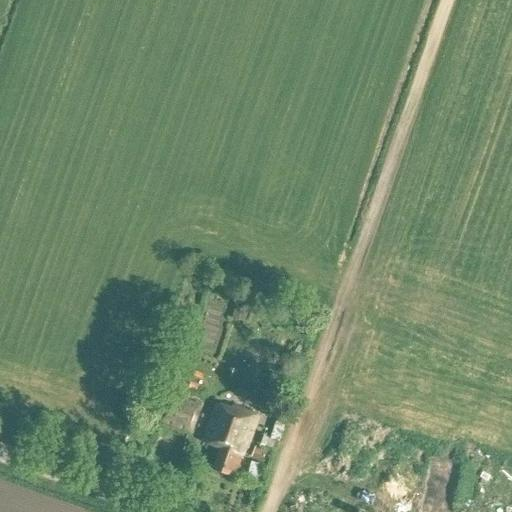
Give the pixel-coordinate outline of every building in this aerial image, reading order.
[(245,309),(232,305),(228,317),(241,321),(245,309)] [(192,435),(202,406),(170,393),(158,422),(192,435)] [(246,452),(258,417),(235,409),(234,411),(216,405),(202,444),(219,449),(212,470),(231,477),(241,450),(246,452)] [(273,438),(270,437),(263,434),(259,444),(269,448),(273,438)] [(253,446),(249,457),(261,461),(264,450),(253,446)]
